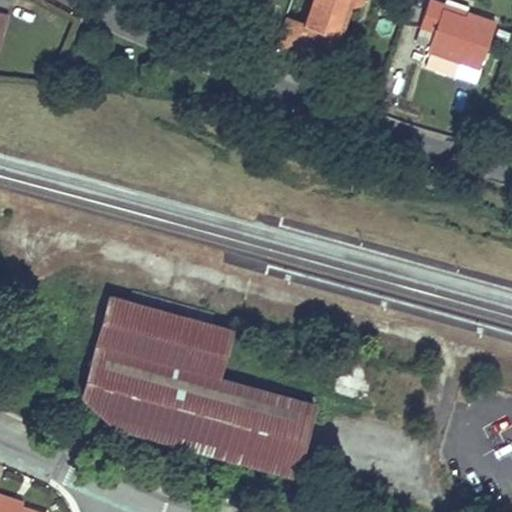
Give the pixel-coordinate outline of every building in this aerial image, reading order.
[(174,0),(174,2),(195,9),(198,0),(174,0)] [(312,0),(305,23),(286,17),(277,43),(327,61),(331,58),(351,0),(312,0)] [(431,0),(428,0),(420,26),(434,31),(428,50),(480,68),(496,22),(467,12),(465,17),(443,9),(444,4),(431,0)] [(467,12),(444,4),(443,9),(465,17),(467,12)] [(486,129),(497,132),(500,121),(489,117),(486,129)] [(82,396),(116,427),(294,476),(314,403),(218,376),(231,328),(110,295),(82,396)] [(0,500),(21,507),(22,502),(0,495),(0,500)] [(0,511),(35,511),(21,507),(0,500),(0,511)]
